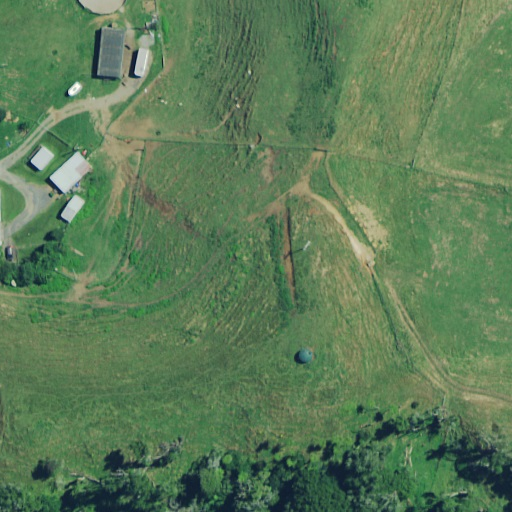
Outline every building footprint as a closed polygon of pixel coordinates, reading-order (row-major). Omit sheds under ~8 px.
[(122,78),(126,33),(103,30),(98,75),(122,78)] [(149,43),(138,43),(139,70),(150,69),(149,43)] [(55,156),(45,147),(31,162),(41,171),(55,156)] [(86,160),(78,153),(51,179),(65,193),(81,177),(75,170),(86,160)] [(86,202),(77,195),(61,216),(70,223),(86,202)]
